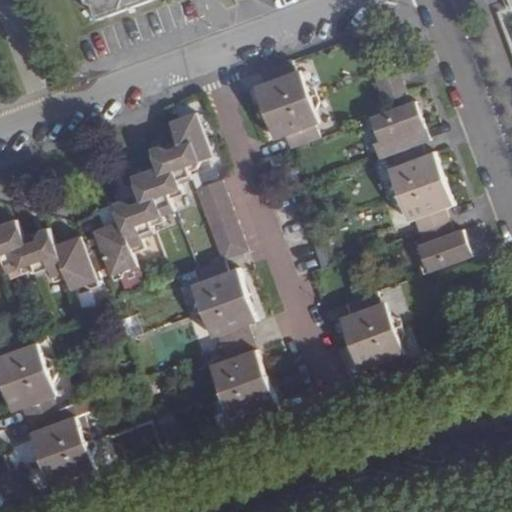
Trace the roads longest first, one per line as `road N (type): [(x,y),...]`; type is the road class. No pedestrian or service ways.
road 1 (residential): [(329,389),(212,60)]
road 2 (residential): [(212,60),(0,134)]
road 3 (residential): [(511,209),(431,0)]
road 4 (tertiary): [(298,495),(511,433)]
road 5 (residential): [(351,0),(212,60)]
